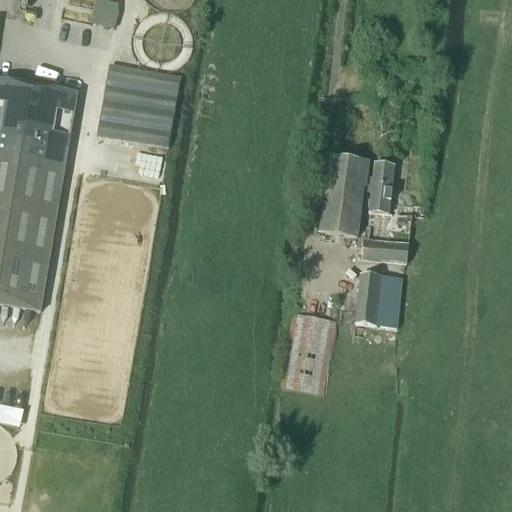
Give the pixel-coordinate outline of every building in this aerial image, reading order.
[(109,70),(96,140),(169,153),(181,82),(109,70)] [(0,309),(40,316),(67,153),(77,97),(0,84),(0,309)] [(359,240),(369,167),(330,161),(319,235),(359,240)] [(388,219),(395,169),(375,166),(368,216),(388,219)] [(406,269),(408,250),(364,246),(362,264),(406,269)] [(397,333),(402,281),(361,277),(356,329),(397,333)] [(326,384),(340,311),(297,303),(283,376),(326,384)]
